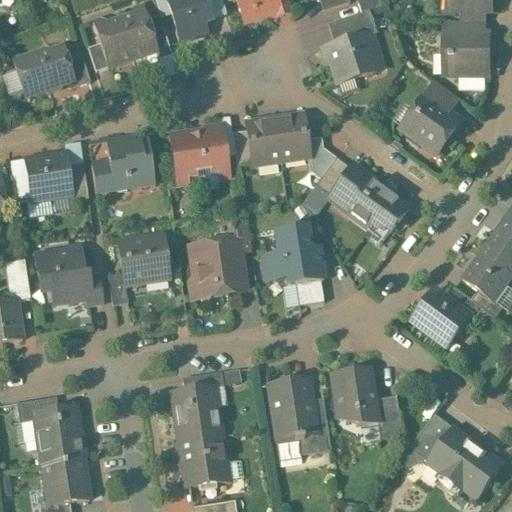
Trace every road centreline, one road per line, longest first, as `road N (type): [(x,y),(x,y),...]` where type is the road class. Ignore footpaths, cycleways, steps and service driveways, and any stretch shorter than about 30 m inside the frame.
road 1 (residential): [(452,207),(311,104),(242,91),(0,146)]
road 2 (residential): [(365,324),(116,367)]
road 3 (residential): [(365,324),(511,432)]
road 4 (residential): [(452,207),(365,324)]
road 5 (residential): [(116,367),(138,511)]
